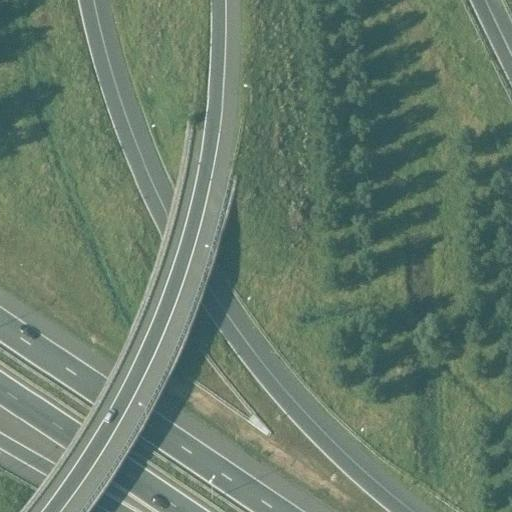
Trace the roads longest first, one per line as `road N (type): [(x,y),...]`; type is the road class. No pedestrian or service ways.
road 1 (motorway): [(397,511),(265,381),(220,317),(141,180),(86,0)]
road 2 (motorway): [(49,511),(106,431),(177,275),(215,107),(219,0)]
road 3 (motorway): [(278,511),(0,323)]
road 4 (motorway): [(0,388),(181,511)]
road 5 (motorway): [(0,442),(116,511)]
